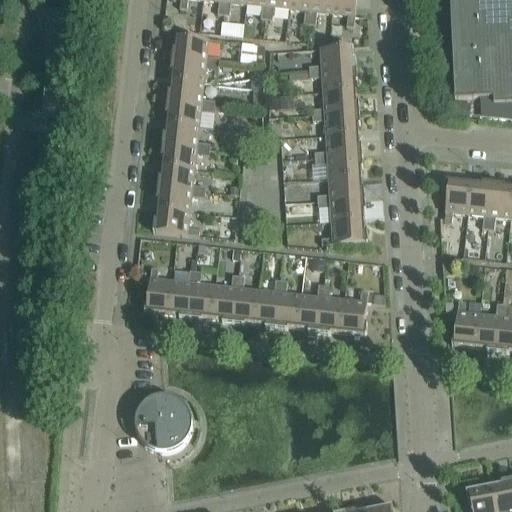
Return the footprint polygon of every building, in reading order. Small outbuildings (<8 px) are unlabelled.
[(204,3),(203,0),(181,0),(180,12),(187,13),(188,2),(204,3)] [(224,18),(225,0),(203,0),(204,3),(219,5),(218,18),(224,18)] [(247,8),(247,0),(225,0),(224,18),(230,19),(231,6),(247,8)] [(267,23),(269,0),(247,0),(247,8),(262,10),(261,22),(267,23)] [(290,13),(290,0),(269,0),(267,23),(273,24),(274,11),(290,13)] [(310,28),(312,0),(290,0),(290,13),(305,14),(304,27),(310,28)] [(333,17),(334,0),(312,0),(310,28),(315,28),(317,16),(333,17)] [(334,0),(333,17),(348,19),(347,30),(354,31),(357,0),(334,0)] [(511,1),(451,4),(451,7),(455,100),(455,102),(475,102),(475,101),(494,100),(494,107),(511,106),(511,1)] [(43,109),(63,112),(74,14),(37,10),(44,41),(51,42),(45,95),(44,95),(43,109)] [(207,60),(209,43),(177,40),(176,51),(173,51),(172,62),(219,67),(220,61),(207,60)] [(354,61),(353,50),(321,52),(322,69),(309,70),(309,76),(357,73),(356,61),(354,61)] [(219,73),(219,67),(172,62),(171,73),(173,74),(172,84),(204,87),(206,72),(219,73)] [(358,84),(357,73),(309,76),(310,82),(323,81),(324,96),(356,94),(355,84),(358,84)] [(203,103),(204,87),(172,84),(171,94),(169,94),(167,105),(215,110),(215,104),(203,103)] [(357,105),(356,94),(324,96),(325,112),(312,113),(312,119),(360,116),(359,104),(357,105)] [(214,116),(215,110),(167,105),(166,116),(168,117),(167,127),(200,130),(201,115),(214,116)] [(360,127),(360,116),(312,119),(313,125),(325,124),(326,140),(359,138),(358,127),(360,127)] [(198,146),(200,130),(167,127),(166,137),(164,137),(163,148),(210,153),(211,147),(198,146)] [(359,148),(359,138),(326,140),(327,155),(314,156),(315,162),(362,159),(362,148),(359,148)] [(209,159),(210,153),(163,148),(161,159),(164,160),(163,170),(195,173),(197,158),(209,159)] [(363,170),(362,159),(315,162),(315,168),(328,167),(329,183),(361,181),(361,171),(363,170)] [(193,189),(195,173),(163,170),(162,180),(159,180),(158,191),(205,196),(206,190),(193,189)] [(362,191),(361,181),(329,183),(330,198),(317,199),(318,205),(365,202),(364,191),(362,191)] [(468,218),(472,186),(447,183),(446,195),(448,196),(445,227),(452,228),(453,216),(468,218)] [(488,233),(493,186),(482,185),(482,187),(472,186),(468,218),(484,220),(482,232),(488,233)] [(511,223),(511,214),(511,190),(504,189),(505,187),(493,186),(488,233),(494,234),(496,221),(511,223)] [(205,202),(205,196),(158,191),(157,202),(159,203),(158,213),(190,216),(192,201),(205,202)] [(366,213),(365,202),(318,205),(318,211),(331,210),(332,226),(364,224),(364,214),(366,213)] [(188,232),(190,216),(158,213),(157,223),(155,223),(153,235),(199,240),(200,233),(188,232)] [(365,234),(364,224),(332,226),(333,241),(322,242),(322,249),(368,246),(367,234),(365,234)] [(454,267),(443,267),(443,279),(455,278),(454,267)] [(169,317),(173,285),(157,283),(158,272),(152,271),(148,302),(146,302),(145,315),(169,317)] [(191,322),(196,275),(190,274),(188,287),(173,285),(169,317),(179,318),(179,321),(191,322)] [(212,322),(216,290),(200,288),(202,275),(196,275),(191,322),(202,323),(202,321),(212,322)] [(233,327),(239,279),(233,279),(231,291),(216,290),(212,322),(222,323),(222,325),(233,327)] [(255,327),(259,294),(243,293),(245,280),(239,279),(233,327),(245,328),(245,326),(255,327)] [(276,331),(282,284),(276,283),(274,296),(259,294),(255,327),(265,328),(265,330),(276,331)] [(298,331),(302,299),(286,297),(287,285),(282,284),(276,331),(288,332),(288,330),(298,331)] [(319,336),(324,289),(319,288),(317,301),(302,299),(298,331),(308,332),(308,335),(319,336)] [(341,336),(345,304),(329,302),(330,289),(324,289),(319,336),(331,337),(331,335),(341,336)] [(360,305),(345,304),(341,336),(366,339),(367,326),(365,326),(368,295),(361,294),(360,305)] [(477,351),(480,318),(465,317),(466,305),(459,305),(455,336),(453,336),(452,348),(477,351)] [(498,355),(503,308),(497,307),(496,320),(480,318),(477,351),(487,352),(486,354),(498,355)] [(511,354),(511,321),(507,321),(509,309),(503,308),(498,355),(509,356),(509,354),(511,354)] [(187,412),(183,407),(177,403),(170,400),(163,400),(155,401),(149,404),(143,409),(139,415),(136,422),(136,429),(137,437),(140,443),(145,449),(151,453),(157,455),(164,456),(170,455),(177,453),(182,449),(187,444),(190,438),(192,432),(192,425),(191,418),(187,412)] [(511,511),(511,482),(502,484),(502,487),(492,489),(496,511),(511,511)] [(496,511),(492,489),(466,494),(469,506),(471,505),(472,511),(496,511)]
